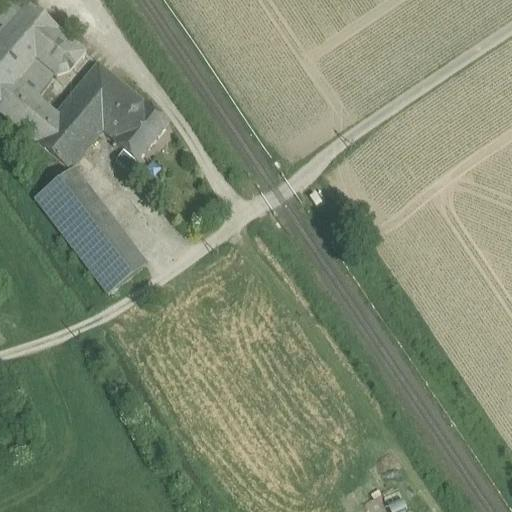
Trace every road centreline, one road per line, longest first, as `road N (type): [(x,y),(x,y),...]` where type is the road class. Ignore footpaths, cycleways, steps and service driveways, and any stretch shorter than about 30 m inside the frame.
road 1 (track): [(511,32),(311,168),(159,287),(60,339),(0,358)]
road 2 (track): [(244,223),(93,0)]
road 3 (track): [(0,497),(50,474),(62,434),(54,367),(60,339)]
